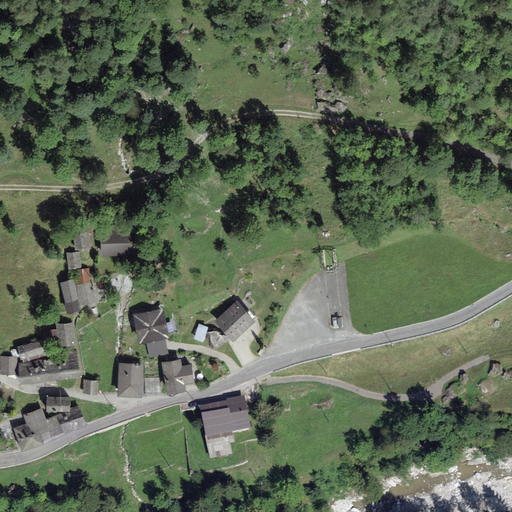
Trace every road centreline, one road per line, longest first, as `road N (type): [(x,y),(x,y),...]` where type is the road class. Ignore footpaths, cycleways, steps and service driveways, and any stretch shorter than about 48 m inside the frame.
road 1 (unclassified): [(511,287),(443,322),(288,359),(0,461)]
road 2 (track): [(511,165),(433,137),(263,113),(217,126),(170,170),(146,181),(0,187)]
road 3 (track): [(511,353),(405,399),(252,371)]
